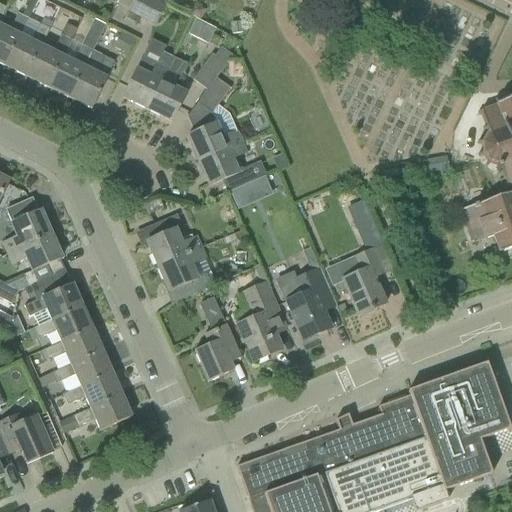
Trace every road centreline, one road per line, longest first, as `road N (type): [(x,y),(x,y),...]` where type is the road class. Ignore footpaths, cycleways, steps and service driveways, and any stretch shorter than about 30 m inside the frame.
road 1 (residential): [(199,451),(101,222),(67,164),(0,132)]
road 2 (residential): [(199,451),(435,343)]
road 3 (residential): [(435,343),(365,175)]
road 4 (residential): [(64,511),(199,451)]
